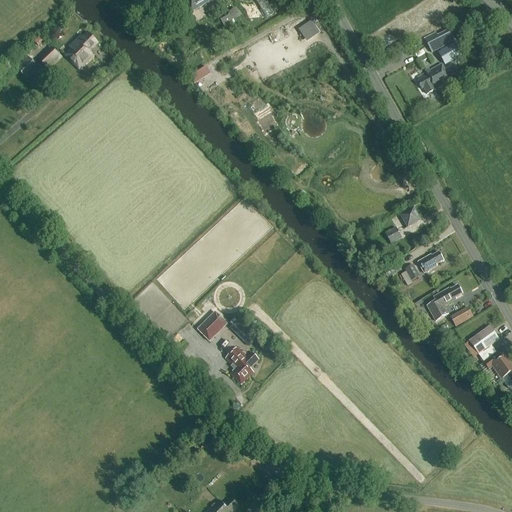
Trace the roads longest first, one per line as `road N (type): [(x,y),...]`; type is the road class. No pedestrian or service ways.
road 1 (unclassified): [(492,511),(276,479),(0,199)]
road 2 (unclassified): [(511,320),(330,0)]
